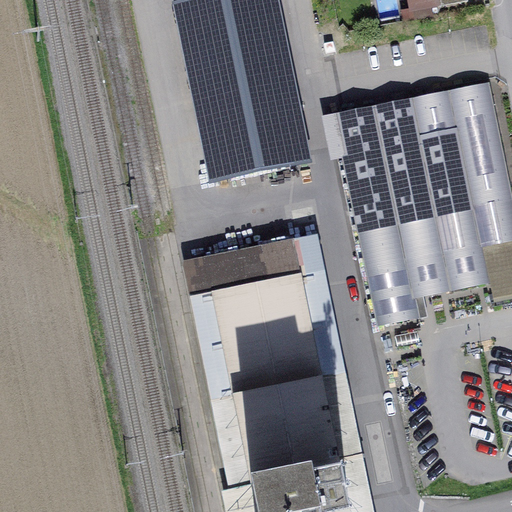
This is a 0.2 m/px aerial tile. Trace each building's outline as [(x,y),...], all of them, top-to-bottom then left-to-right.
[(269,0),(192,0),(177,3),(213,186),(303,168),(269,0)] [(408,0),(410,12),(441,6),(440,0),(408,0)] [(511,208),(486,86),(336,117),(379,325),(418,317),(414,297),(489,281),(494,302),(511,297),(511,208)] [(193,259),(235,468),(349,447),(307,238),(262,245),(193,259)] [(362,511),(349,447),(235,468),(243,511),(362,511)]
